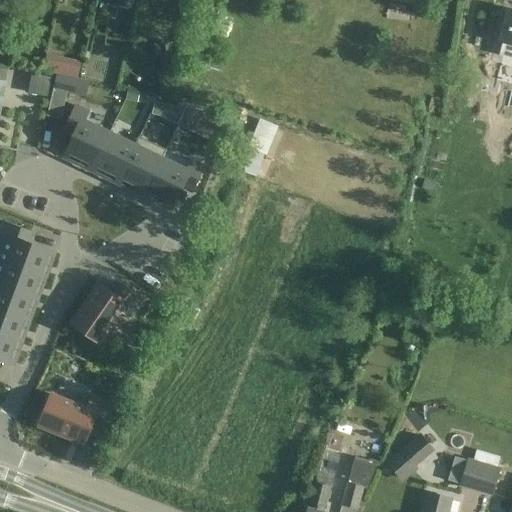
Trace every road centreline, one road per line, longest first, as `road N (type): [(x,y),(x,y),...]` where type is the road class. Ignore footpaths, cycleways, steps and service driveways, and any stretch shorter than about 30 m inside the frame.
road 1 (residential): [(0,432),(74,268)]
road 2 (residential): [(162,511),(0,449)]
